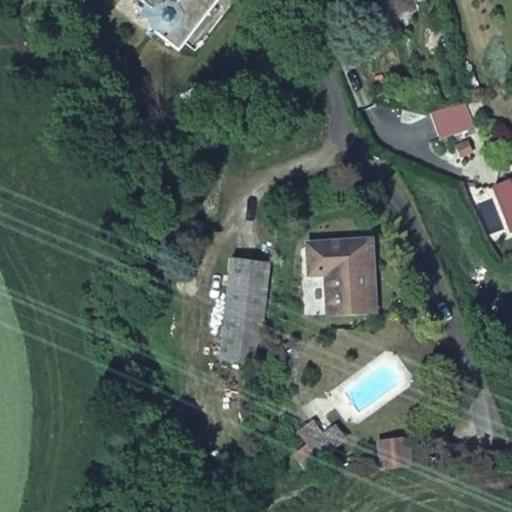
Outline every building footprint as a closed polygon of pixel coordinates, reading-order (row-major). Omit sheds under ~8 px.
[(151,0),(169,17),(178,8),(191,21),(182,30),(176,24),(165,36),(189,56),(232,3),(228,0),(151,0)] [(419,11),(416,0),(378,0),(383,21),(419,11)] [(424,0),(416,0),(419,11),(426,9),(424,0)] [(469,132),(496,118),(488,101),(460,115),(469,132)] [(495,150),(491,142),(479,147),(482,155),(495,150)] [(339,309),(380,305),(377,268),(367,268),(363,237),(315,241),(317,266),(318,269),(335,269),(339,309)] [(367,268),(377,268),(374,237),(363,237),(367,268)] [(238,261),(230,361),(274,365),(281,263),(238,261)]
